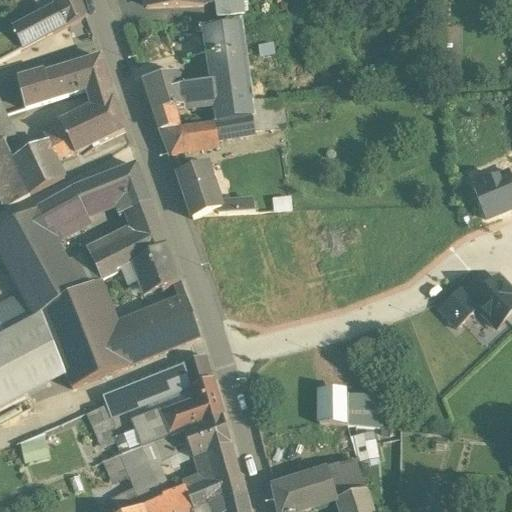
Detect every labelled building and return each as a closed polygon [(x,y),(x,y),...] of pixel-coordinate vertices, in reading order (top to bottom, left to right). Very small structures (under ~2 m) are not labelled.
[(76,0),(52,0),(56,8),(0,37),(0,63),(84,18),(76,0)] [(145,0),(146,9),(202,7),(202,0),(145,0)] [(242,1),(214,5),(216,20),(244,17),(242,1)] [(458,71),(459,26),(441,26),(440,71),(458,71)] [(216,105),(219,125),(253,121),(251,105),(248,106),(239,30),(208,34),(214,85),(216,105)] [(43,74),(18,80),(25,110),(87,91),(87,93),(108,87),(104,72),(100,59),(43,76),(43,74)] [(178,75),(144,82),(154,114),(174,111),(216,105),(214,85),(182,89),(178,75)] [(108,87),(87,93),(92,111),(112,101),(108,87)] [(92,111),(60,128),(74,155),(79,153),(82,157),(95,150),(93,147),(124,132),(114,105),(114,106),(112,101),(92,111)] [(275,104),(251,105),(253,121),(255,137),(284,132),(281,104),(275,104)] [(174,111),(154,114),(160,133),(180,130),(174,111)] [(180,130),(160,133),(171,162),(217,143),(255,137),(253,121),(219,125),(180,130)] [(60,128),(50,133),(54,139),(46,144),(55,162),(74,155),(60,128)] [(5,142),(0,144),(0,165),(13,160),(5,142)] [(46,144),(13,160),(28,198),(64,181),(55,162),(46,144)] [(13,160),(0,165),(0,203),(3,210),(28,198),(13,160)] [(136,168),(84,189),(91,210),(112,202),(118,218),(129,213),(135,229),(156,221),(136,168)] [(206,168),(178,178),(193,221),(196,221),(203,218),(243,217),(255,216),(253,204),(219,206),(214,192),(219,190),(217,184),(212,185),(206,168)] [(511,209),(511,181),(509,174),(473,188),(486,220),(511,209)] [(70,194),(0,233),(0,255),(23,298),(35,318),(42,314),(95,286),(118,275),(117,274),(123,271),(166,248),(156,221),(135,229),(137,236),(92,259),(90,255),(67,266),(56,244),(84,228),(84,213),(91,210),(84,189),(70,194)] [(196,221),(206,251),(250,236),(243,217),(203,218),(196,221)] [(206,251),(215,277),(263,260),(254,234),(250,236),(206,251)] [(166,248),(123,271),(129,289),(138,286),(141,294),(159,287),(162,293),(181,286),(167,248),(166,248)] [(272,286),(263,260),(215,277),(224,302),(272,286)] [(471,303),(477,310),(496,330),(511,315),(511,295),(498,280),(476,299),(471,303)] [(112,331),(95,286),(42,314),(66,378),(72,391),(200,340),(187,302),(112,331)] [(471,303),(476,299),(465,287),(438,311),(455,330),(477,310),(471,303)] [(23,298),(0,310),(0,337),(35,318),(23,298)] [(0,337),(0,411),(66,378),(42,314),(35,318),(0,337)] [(205,358),(104,396),(113,420),(193,390),(212,383),(205,358)] [(223,419),(212,383),(193,390),(197,406),(133,429),(137,439),(141,450),(162,443),(184,434),(223,419)] [(347,397),(319,397),(319,426),(346,428),(347,397)] [(106,407),(88,415),(97,437),(115,430),(106,407)] [(223,419),(184,434),(190,451),(193,461),(206,456),(231,447),(223,419)] [(184,434),(162,443),(168,460),(190,451),(184,434)] [(24,465),(48,458),(41,436),(17,444),(24,465)] [(370,437),(353,440),(358,461),(375,457),(370,437)] [(137,439),(104,451),(107,463),(121,458),(141,450),(137,439)] [(231,447),(206,456),(213,479),(237,469),(231,447)] [(163,499),(141,450),(121,458),(135,492),(118,500),(123,511),(138,511),(163,500),(164,500),(163,499)] [(336,503),(365,494),(356,464),(327,473),(336,503)] [(213,479),(184,491),(194,511),(193,511),(196,511),(229,499),(231,503),(245,498),(237,469),(213,479)] [(307,511),(336,503),(327,473),(271,490),(276,511),(307,511)] [(138,511),(182,511),(187,510),(187,511),(192,511),(194,511),(184,491),(163,499),(164,500),(163,500),(138,511)] [(370,511),(365,494),(336,503),(338,511),(370,511)] [(248,511),(245,498),(231,503),(229,499),(196,511),(248,511)]
